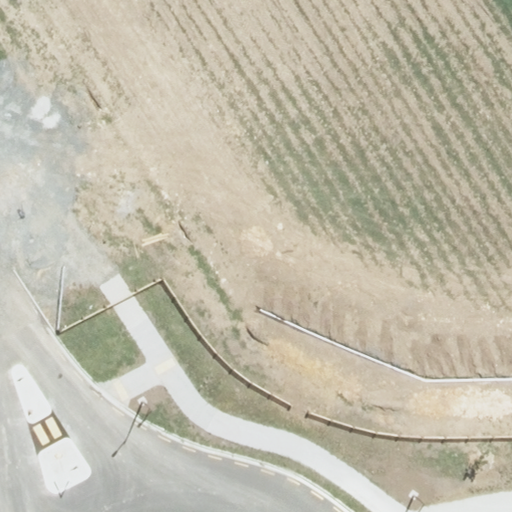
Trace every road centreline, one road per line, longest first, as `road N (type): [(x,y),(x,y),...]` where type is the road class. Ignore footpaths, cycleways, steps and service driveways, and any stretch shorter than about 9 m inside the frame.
road 1 (unknown): [(111,511),(0,355)]
road 2 (residential): [(123,511),(171,496),(231,498),(267,511)]
